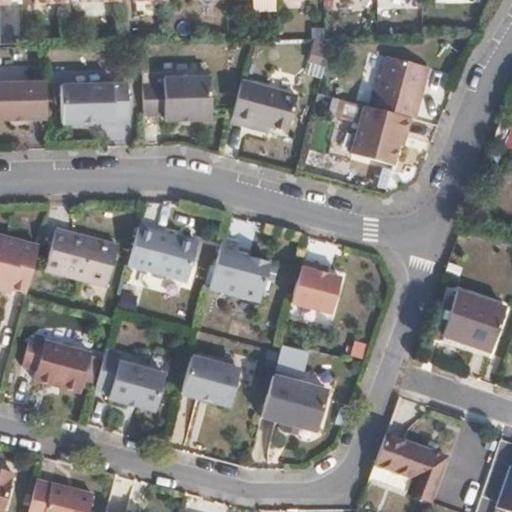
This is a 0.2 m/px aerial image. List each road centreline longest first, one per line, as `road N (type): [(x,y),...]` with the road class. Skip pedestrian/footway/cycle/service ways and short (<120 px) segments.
road 1 (residential): [(0,424),(253,492),(329,491),(356,466),(387,373)]
road 2 (residential): [(419,233),(369,229),(184,182),(0,186)]
road 3 (residential): [(511,51),(484,96),(448,202),(419,233)]
road 4 (residential): [(387,373),(422,262),(419,233)]
road 5 (residential): [(387,373),(511,413)]
